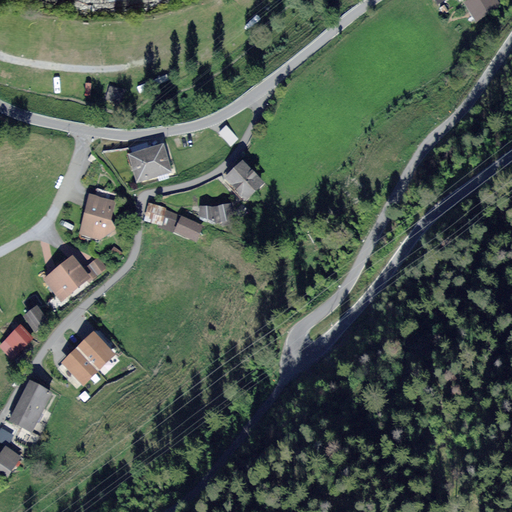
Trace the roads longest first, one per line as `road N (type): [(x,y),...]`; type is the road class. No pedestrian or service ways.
road 1 (residential): [(258,93),(253,125),(228,164),(198,183),(147,195),(129,263),(65,324),(0,420)]
road 2 (tertiary): [(299,352),(296,331),(340,297),(424,149),(511,41)]
road 3 (tertiary): [(511,158),(423,223),(347,320),(311,353),(299,352)]
road 4 (unclassified): [(171,511),(219,471),(299,352)]
road 5 (tertiary): [(258,93),(191,127),(126,136),(89,131)]
road 6 (residential): [(89,131),(43,227),(0,252)]
road 7 (tertiary): [(373,0),(258,93)]
